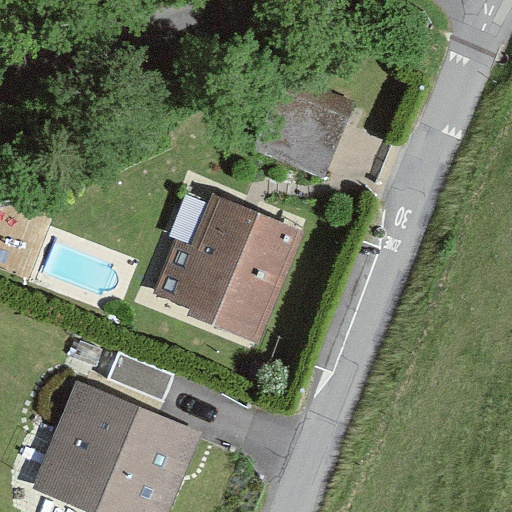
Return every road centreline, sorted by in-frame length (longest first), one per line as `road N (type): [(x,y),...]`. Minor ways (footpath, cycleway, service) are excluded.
road 1 (residential): [(503,0),(300,511)]
road 2 (unclassified): [(0,92),(268,0)]
